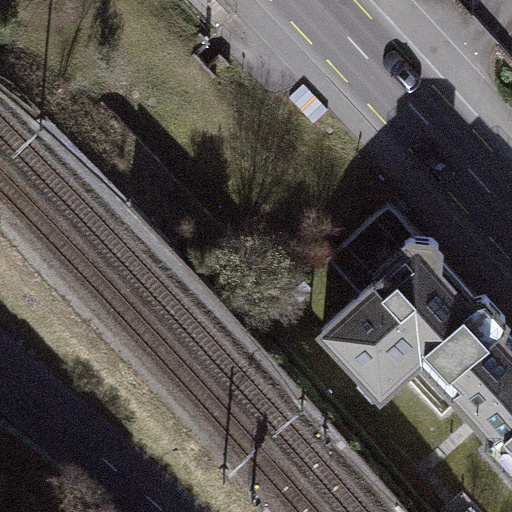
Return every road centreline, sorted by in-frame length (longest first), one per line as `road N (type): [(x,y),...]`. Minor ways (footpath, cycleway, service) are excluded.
road 1 (primary): [(511,212),(312,0)]
road 2 (tertiary): [(162,511),(0,370)]
